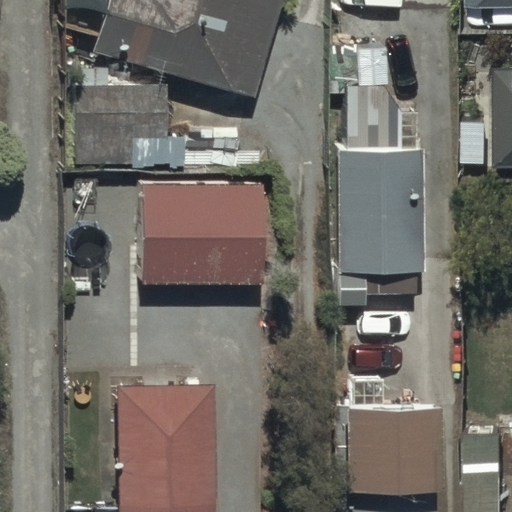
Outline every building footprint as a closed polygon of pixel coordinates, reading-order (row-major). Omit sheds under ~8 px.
[(102,0),(89,46),(248,94),(275,0),(102,0)] [(322,150),(331,150),(333,268),(416,266),(413,108),(392,108),(380,86),(380,46),(380,30),(356,31),(356,48),(323,48),(323,91),(338,91),(338,116),(322,116),(322,150)] [(81,86),(68,87),(71,161),(107,159),(106,137),(161,134),(158,83),(102,85),(100,60),(80,61),(81,86)] [(511,62),(492,63),(493,165),(511,164),(511,62)] [(171,147),(171,173),(256,174),(257,148),(171,147)] [(136,183),(137,282),(254,281),(253,182),(136,183)] [(210,511),(209,380),(109,382),(111,511),(210,511)] [(424,511),(426,407),(335,406),(331,406),(329,511),(424,511)] [(461,511),(498,511),(497,429),(460,429),(461,511)]
